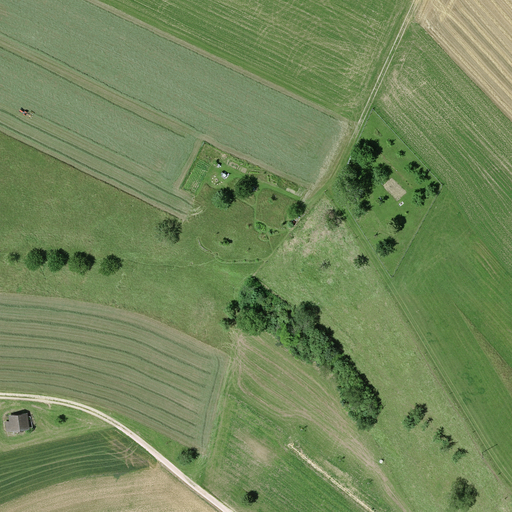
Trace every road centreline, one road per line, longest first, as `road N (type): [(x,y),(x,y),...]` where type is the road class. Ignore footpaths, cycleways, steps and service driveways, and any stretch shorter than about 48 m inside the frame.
road 1 (track): [(230,511),(95,413),(0,398)]
road 2 (track): [(339,172),(419,0)]
